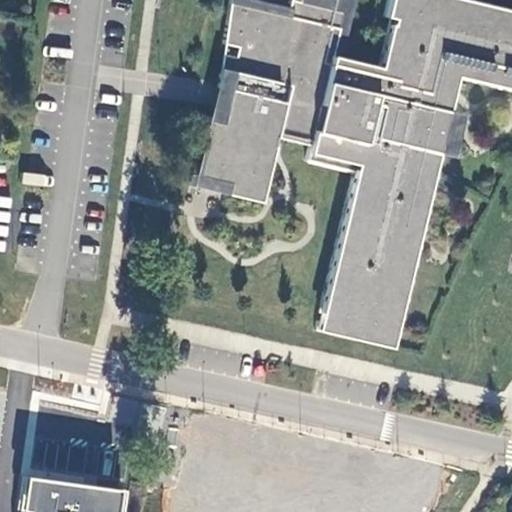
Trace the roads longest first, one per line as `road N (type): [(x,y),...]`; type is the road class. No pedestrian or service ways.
road 1 (residential): [(39,349),(511,454)]
road 2 (residential): [(39,349),(86,0)]
road 3 (residential): [(27,345),(3,511)]
